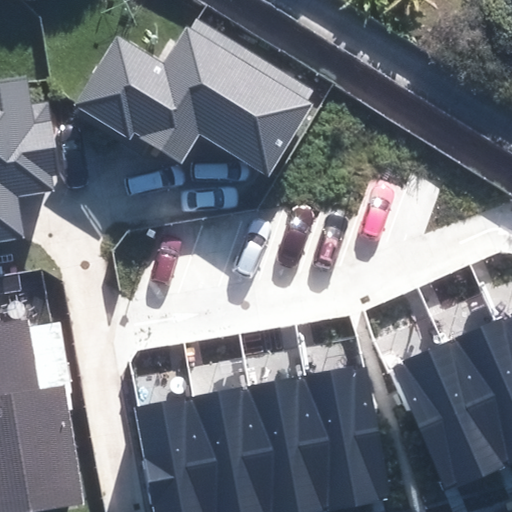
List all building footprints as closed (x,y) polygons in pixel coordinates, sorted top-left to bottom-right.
[(511,99),(511,33),(475,8),(441,56),(510,103),(511,99)] [(316,96),(192,21),(164,65),(123,40),(81,107),(179,166),(200,131),(269,173),(316,96)] [(0,243),(21,240),(14,195),(58,188),(45,104),(30,106),(26,82),(0,85),(0,243)] [(511,313),(494,321),(511,360),(511,313)] [(0,511),(38,511),(89,503),(72,408),(79,406),(64,321),(31,327),(29,317),(0,321),(0,511)] [(511,462),(511,360),(494,321),(442,344),(499,469),(511,462)] [(499,469),(442,344),(391,367),(447,492),(499,469)] [(333,511),(386,503),(361,365),(302,375),(326,511),(333,511)] [(326,511),(302,375),(247,386),(269,511),(326,511)] [(269,511),(247,386),(193,395),(213,511),(269,511)] [(213,511),(193,395),(137,405),(156,511),(213,511)]
